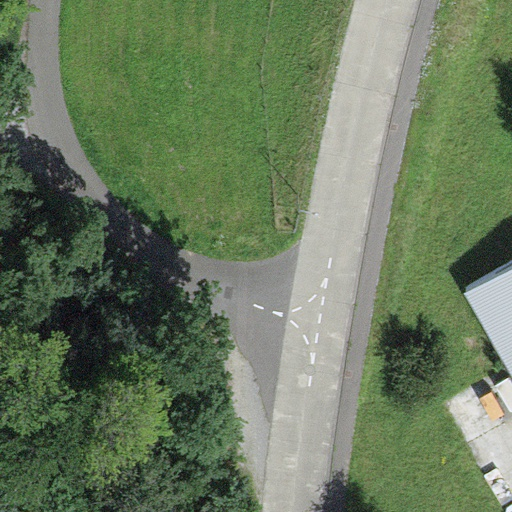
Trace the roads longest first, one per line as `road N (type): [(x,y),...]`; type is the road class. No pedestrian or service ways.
road 1 (residential): [(47,0),(35,79),(46,148),(84,211),(170,281),(324,309)]
road 2 (residential): [(394,0),(324,309)]
road 3 (residential): [(324,309),(294,511)]
